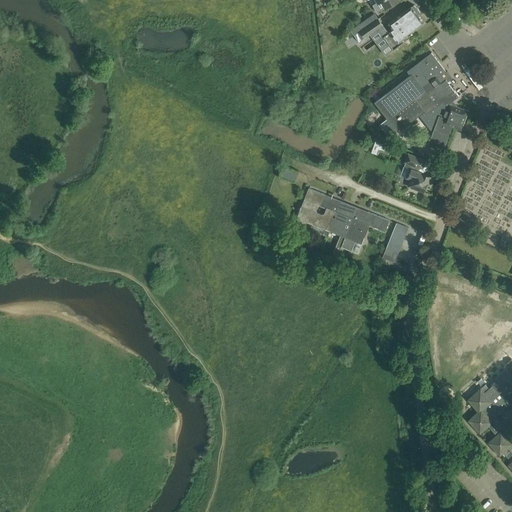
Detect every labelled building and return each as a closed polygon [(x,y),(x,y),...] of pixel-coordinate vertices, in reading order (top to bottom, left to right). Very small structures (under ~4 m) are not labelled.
[(376,0),(378,2),(373,5),(377,12),(384,8),(399,0),(376,0)] [(393,50),(404,42),(402,40),(416,29),(424,23),(418,15),(420,13),(414,5),(412,7),(412,6),(389,24),(393,29),(383,37),(393,50)] [(366,26),(359,31),(365,38),(383,25),(377,18),(366,26)] [(366,26),(363,22),(356,26),(359,31),(366,26)] [(359,31),(353,35),(357,40),(359,43),(365,38),(359,31)] [(428,145),(434,147),(443,151),(452,127),(461,131),(469,111),(454,105),(452,102),(459,97),(454,91),(455,90),(454,89),(454,90),(453,89),(453,88),(453,87),(452,88),(451,87),(452,86),(451,85),(451,86),(446,80),(442,75),(446,72),(431,52),(407,71),(410,75),(374,102),(398,133),(422,114),(421,113),(424,110),(431,119),(427,123),(432,130),(433,130),(428,145)] [(374,141),(369,154),(376,157),(378,153),(383,155),(384,151),(389,152),(390,147),(374,141)] [(426,160),(416,157),(407,153),(404,162),(411,164),(409,169),(405,178),(410,180),(407,186),(424,193),(428,183),(431,184),(433,177),(418,172),(420,168),(423,169),(426,160)] [(309,188),(305,197),(301,207),(300,206),(296,217),(296,218),(303,221),(304,220),(313,223),(329,229),(331,224),(329,224),(334,211),(335,212),(339,201),(334,199),(333,201),(330,200),(331,198),(325,195),(309,188)] [(334,211),(329,224),(331,224),(329,229),(330,230),(341,234),(334,252),(333,254),(338,256),(339,254),(342,247),(356,208),(351,206),(350,208),(347,207),(348,205),(339,201),(335,212),(334,211)] [(385,232),(390,220),(368,212),(367,215),(364,214),(365,211),(356,208),(342,247),(352,251),(355,241),(362,244),(365,238),(364,237),(368,225),(385,232)] [(404,239),(408,228),(396,223),(392,234),(404,239)] [(392,234),(389,240),(401,245),(404,239),(392,234)] [(401,245),(389,240),(386,248),(398,253),(401,245)] [(386,248),(382,257),(394,262),(396,259),(398,253),(386,248)] [(511,393),(511,376),(507,371),(493,384),(494,386),(485,394),(480,389),(468,400),(479,412),(469,421),(480,433),(489,425),(498,435),(489,443),(500,455),(509,447),(511,450),(511,461),(508,465),(511,468),(511,435),(506,429),(507,428),(497,417),(502,413),(501,412),(507,406),(508,408),(511,403),(511,398),(509,395),(511,393)]
